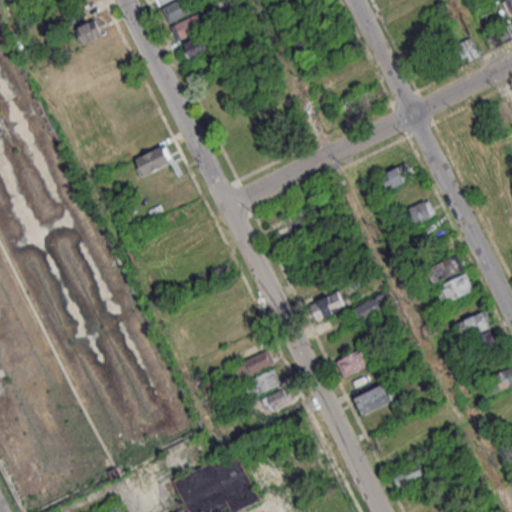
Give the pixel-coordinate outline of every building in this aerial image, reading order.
[(170,22),(192,11),(187,0),(178,0),(163,7),(170,22)] [(511,0),(502,0),(510,14),(511,13),(511,0)] [(172,26),(179,39),(206,25),(199,12),(172,26)] [(76,27),(83,43),(104,34),(97,18),(76,27)] [(188,61),(210,51),(202,34),(181,44),(188,61)] [(480,54),(471,37),(456,45),(466,62),(480,54)] [(343,102),(350,118),(376,107),(369,91),(343,102)] [(164,140),(156,124),(132,136),(140,152),(164,140)] [(134,157),(139,175),(173,163),(167,146),(134,157)] [(381,175),(389,190),(416,175),(408,160),(381,175)] [(407,208),(414,223),(435,214),(429,199),(407,208)] [(465,268),(458,253),(427,268),(434,283),(465,268)] [(297,264),(304,278),(322,269),(316,255),(297,264)] [(444,304),(475,288),(467,272),(436,288),(444,304)] [(318,320),(346,306),(338,290),(310,304),(318,320)] [(352,307),(358,320),(390,307),(384,293),(352,307)] [(494,324),(486,309),(457,324),(465,339),(494,324)] [(503,347),(496,329),(475,337),(482,355),(503,347)] [(344,377),(370,364),(361,348),(336,361),(344,377)] [(275,362),(268,349),(233,366),(240,380),(275,362)] [(282,382),(274,367),(244,384),(252,399),(282,382)] [(511,384),(511,367),(485,378),(491,393),(511,384)] [(355,395),(362,413),(393,401),(387,384),(355,395)] [(262,399),(270,412),(292,400),(284,387),(262,399)] [(174,477),(186,508),(175,511),(241,511),(260,505),(239,452),(174,477)] [(391,472),(398,488),(425,477),(419,461),(391,472)] [(123,511),(119,503),(101,511),(123,511)]
